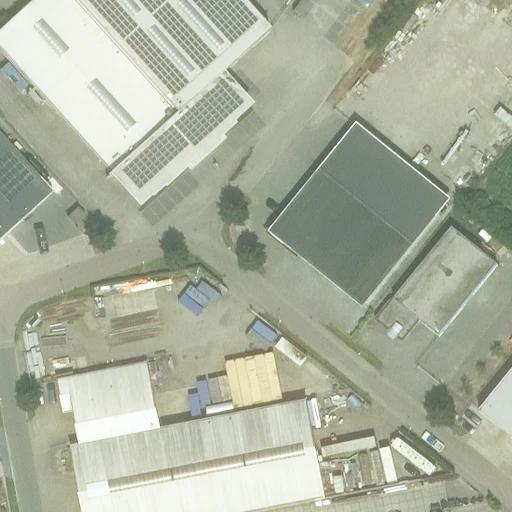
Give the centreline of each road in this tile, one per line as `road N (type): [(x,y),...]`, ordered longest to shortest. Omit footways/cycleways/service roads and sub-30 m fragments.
road 1 (unclassified): [(511,497),(198,232)]
road 2 (unclassified): [(0,303),(198,232)]
road 3 (unclassified): [(30,511),(0,331)]
